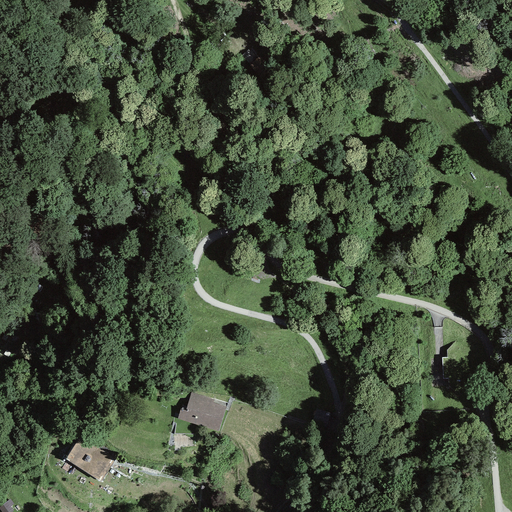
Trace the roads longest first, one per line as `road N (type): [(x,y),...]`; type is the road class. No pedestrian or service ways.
road 1 (residential): [(311,511),(339,440),(329,378),(318,353),(290,326),(220,304),(198,288),(194,258),(223,232),(240,232),(285,268),(424,300),(481,332),(492,360),(483,421),(495,511)]
road 2 (residential): [(511,185),(388,0)]
